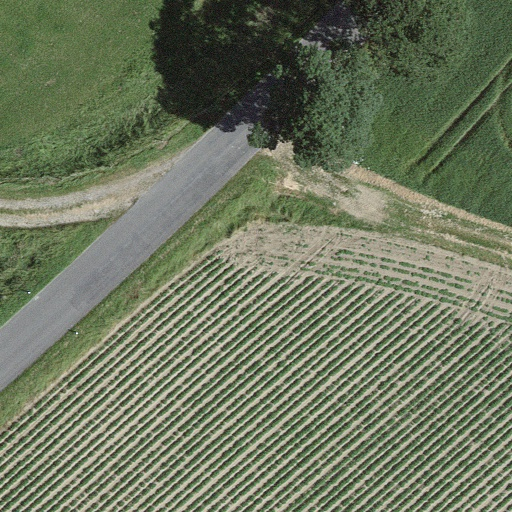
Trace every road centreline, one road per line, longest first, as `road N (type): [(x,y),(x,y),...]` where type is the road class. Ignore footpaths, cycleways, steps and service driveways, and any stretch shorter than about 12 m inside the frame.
road 1 (tertiary): [(368,0),(145,213),(0,372)]
road 2 (track): [(0,216),(145,213)]
